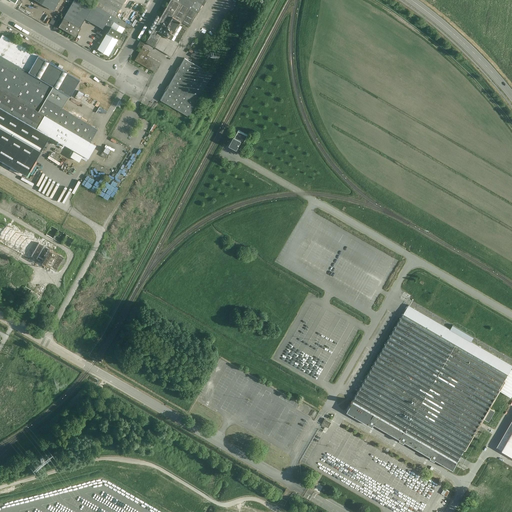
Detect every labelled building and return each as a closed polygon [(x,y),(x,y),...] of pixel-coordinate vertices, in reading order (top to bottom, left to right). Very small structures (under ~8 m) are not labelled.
[(37,0),(54,10),(59,0),(37,0)] [(89,0),(87,5),(78,0),(73,0),(58,26),(76,36),(86,19),(107,30),(97,49),(109,56),(128,23),(116,16),(124,0),(89,0)] [(170,0),(146,41),(172,56),(205,0),(170,0)] [(0,158),(29,176),(52,136),(75,149),(71,156),(82,162),(84,157),(89,160),(98,144),(93,141),(100,128),(64,107),(81,78),(5,34),(0,41),(0,158)] [(134,60),(156,72),(162,61),(147,53),(150,49),(142,46),(134,60)] [(189,115),(214,72),(187,56),(162,99),(189,115)] [(75,99),(81,101),(84,93),(78,91),(75,99)] [(242,149),(249,135),(240,130),(232,144),(242,149)] [(106,158),(110,149),(105,147),(101,155),(106,158)] [(63,256),(6,223),(0,232),(0,238),(44,264),(41,269),(52,275),(63,256)] [(38,285),(29,279),(22,291),(39,301),(42,294),(35,290),(38,285)] [(511,364),(471,340),(473,336),(451,324),(449,328),(407,303),(344,407),(453,469),(511,364)] [(332,422),(325,418),(322,424),(327,427),(329,428),(332,422)] [(511,455),(511,423),(498,447),(511,455)] [(318,484),(314,491),(320,494),(324,487),(318,484)]
